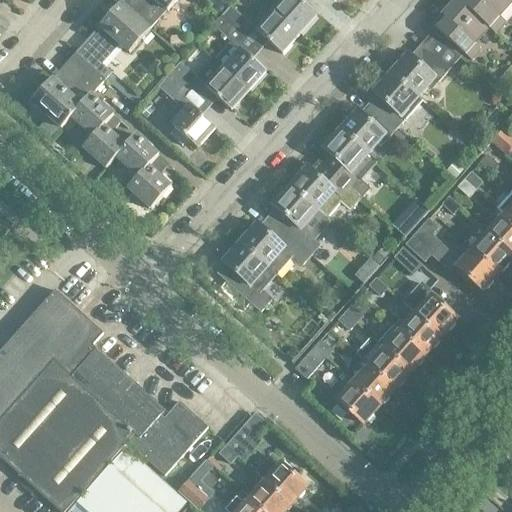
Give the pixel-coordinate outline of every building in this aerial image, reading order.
[(121,5),(120,6),(150,32),(151,31),(150,31),(158,22),(154,19),(164,8),(168,12),(178,0),(128,0),(123,6),(121,5)] [(298,0),(289,0),(276,15),(302,38),(319,19),(298,0)] [(497,35),(458,0),(456,0),(433,26),(472,62),(482,52),(476,46),(490,31),(496,36),(497,35)] [(511,0),(458,0),(497,35),(506,25),(499,19),(511,5),(511,0)] [(120,6),(76,54),(106,81),(140,111),(145,104),(103,66),(120,46),(130,55),(150,32),(120,6)] [(236,47),(253,28),(231,8),(213,28),(236,47)] [(302,38),(276,15),(258,34),(284,58),(302,38)] [(408,55),(391,73),(420,99),(436,81),(439,84),(462,59),(437,37),(416,62),(408,55)] [(243,51),(225,71),(250,94),(268,74),(243,51)] [(106,81),(76,54),(32,103),(62,130),(72,119),(92,97),(106,81)] [(216,130),(184,102),(201,83),(180,65),(158,89),(179,107),(166,122),(198,150),(216,130)] [(250,94),(225,71),(207,90),(232,113),(250,94)] [(420,99),(391,73),(374,93),(382,100),(374,109),(399,131),(407,121),(403,118),(420,99)] [(115,117),(92,97),(72,119),(94,138),(84,149),(85,150),(115,117)] [(358,111),(341,130),(369,156),(385,138),(389,142),(399,131),(374,109),(366,119),(358,111)] [(115,117),(85,150),(107,170),(117,159),(137,137),(137,136),(127,147),(112,134),(122,123),(115,117)] [(377,163),(369,156),(341,130),(324,149),(331,156),(323,166),(361,200),(370,190),(361,182),(377,163)] [(159,156),(137,137),(117,159),(139,178),(129,190),(159,156)] [(511,148),(502,139),(495,148),(507,159),(511,152),(511,148)] [(159,156),(129,190),(152,210),(172,188),(157,175),(166,164),(159,157),(160,157),(159,156)] [(499,167),(487,157),(480,165),(491,176),(499,167)] [(361,200),(323,166),(315,175),(307,168),(290,187),(318,212),(327,220),(341,204),(350,213),(361,200)] [(483,185),(471,174),(465,182),(476,192),(483,185)] [(476,192),(465,182),(458,190),(469,201),(476,192)] [(318,212),(290,187),(273,206),(281,213),(273,223),(312,258),(321,247),(302,230),(318,212)] [(496,211),(498,212),(504,217),(511,224),(511,194),(496,211)] [(442,207),(454,217),(461,209),(449,198),(442,207)] [(511,224),(504,217),(498,212),(493,217),(499,223),(489,234),(511,255),(511,224)] [(0,238),(11,229),(0,216),(0,238)] [(422,229),(423,229),(407,247),(426,264),(432,257),(442,246),(433,238),(439,230),(442,227),(433,218),(430,222),(429,221),(422,229)] [(312,258),(273,223),(265,232),(257,224),(239,244),(277,277),(290,262),(300,271),(312,258)] [(511,255),(489,234),(473,252),(499,275),(511,260),(511,255)] [(277,277),(239,244),(223,262),(231,269),(221,280),(261,315),(273,301),(264,292),(277,277)] [(462,264),(442,246),(432,257),(450,274),(451,276),(457,269),(462,264)] [(403,250),(394,260),(413,278),(423,268),(403,250)] [(473,252),(462,264),(457,269),(483,293),(499,275),(473,252)] [(376,280),(388,291),(395,284),(383,273),(376,280)] [(376,280),(369,289),(380,299),(388,291),(376,280)] [(104,336),(56,293),(0,355),(0,460),(58,511),(64,511),(126,444),(164,479),(208,430),(181,405),(170,417),(93,348),(104,336)] [(432,299),(416,317),(442,340),(458,322),(432,299)] [(364,318),(352,307),(345,315),(357,326),(364,318)] [(357,326),(345,315),(338,323),(350,334),(357,326)] [(442,340),(416,317),(406,328),(398,321),(393,327),(426,357),(442,340)] [(411,374),(426,357),(393,327),(377,344),(385,351),(411,374)] [(314,350),(326,361),(333,352),(321,342),(314,350)] [(314,350),(295,372),(307,382),(326,361),(314,350)] [(385,351),(369,368),(395,392),(411,374),(385,351)] [(369,368),(354,385),(349,380),(348,380),(380,409),(395,392),(369,368)] [(380,409),(348,380),(341,389),(346,394),(338,403),(363,427),(380,409)] [(238,458),(245,451),(233,440),(226,448),(238,458)] [(238,458),(226,448),(219,456),(231,466),(238,458)] [(84,511),(179,511),(187,504),(126,450),(77,505),(84,511)] [(270,460),(257,476),(291,507),(307,489),(294,477),(296,474),(285,464),(282,467),(275,460),(270,460)] [(265,484),(250,501),(262,511),(285,511),(291,507),(257,476),(256,476),(265,484)] [(201,508),(210,498),(191,481),(182,491),(201,508)] [(262,511),(250,501),(241,493),(225,510),(226,511),(262,511)]
